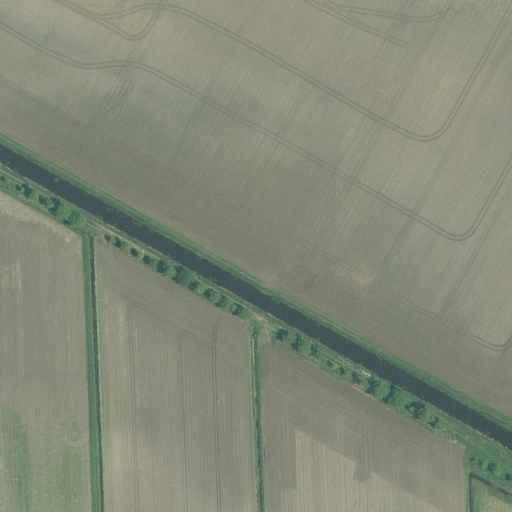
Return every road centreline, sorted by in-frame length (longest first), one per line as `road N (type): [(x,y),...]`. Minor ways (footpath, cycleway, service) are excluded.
road 1 (track): [(0,138),(511,427)]
road 2 (track): [(0,177),(511,465)]
